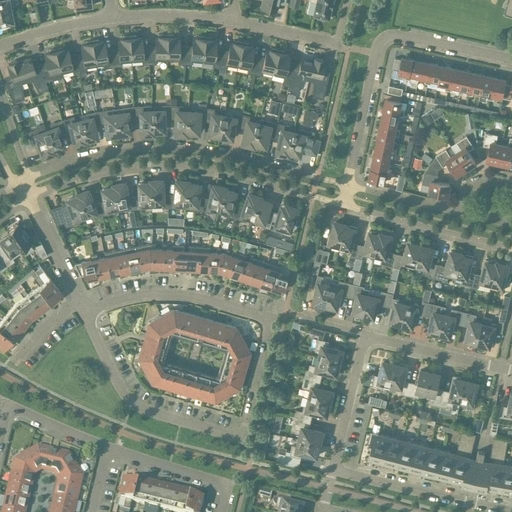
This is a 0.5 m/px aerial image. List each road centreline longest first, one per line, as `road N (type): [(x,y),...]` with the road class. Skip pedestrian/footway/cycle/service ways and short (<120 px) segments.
road 1 (residential): [(84,311),(167,294),(273,317),(242,439),(124,398)]
road 2 (residential): [(347,186),(226,155),(166,149),(104,154),(26,180)]
road 3 (residential): [(28,197),(83,175),(157,164),(210,168),(343,205)]
road 4 (residential): [(347,186),(384,37),(511,59)]
road 5 (residential): [(332,470),(510,511)]
road 6 (residential): [(343,205),(511,247)]
road 7 (residential): [(232,21),(336,44),(347,0)]
road 8 (residential): [(221,511),(223,485),(107,448)]
road 9 (residential): [(511,370),(367,340)]
road 10 (residential): [(367,340),(332,470)]
road 11 (residential): [(112,19),(232,21)]
